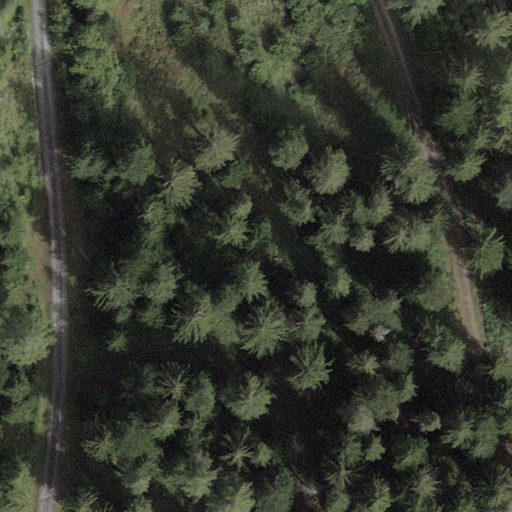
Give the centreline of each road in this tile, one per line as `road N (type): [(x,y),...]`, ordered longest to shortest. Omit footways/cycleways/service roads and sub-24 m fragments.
road 1 (track): [(41,0),(57,199),(60,417),(46,511)]
road 2 (track): [(511,460),(493,414),(451,211),(368,0)]
